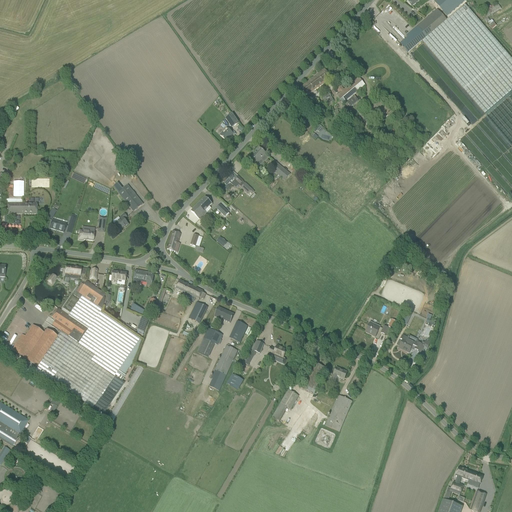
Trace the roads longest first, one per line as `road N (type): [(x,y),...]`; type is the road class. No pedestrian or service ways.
road 1 (unclassified): [(511,458),(466,443),(368,360),(181,274)]
road 2 (unclassified): [(161,245),(185,205),(370,0)]
